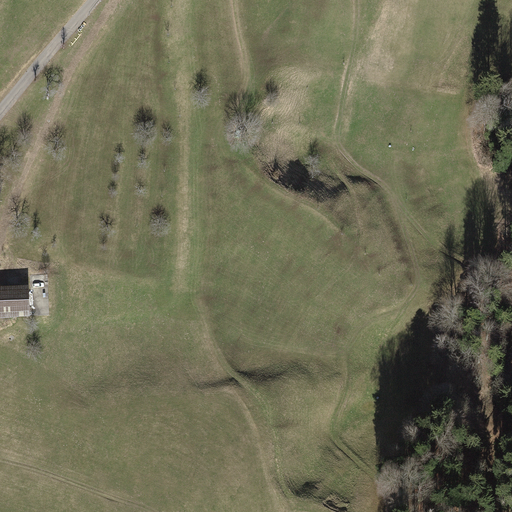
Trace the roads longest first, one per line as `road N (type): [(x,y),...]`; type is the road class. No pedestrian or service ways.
road 1 (track): [(355,0),(330,164),(355,208),(357,238)]
road 2 (unclassified): [(95,0),(0,112)]
